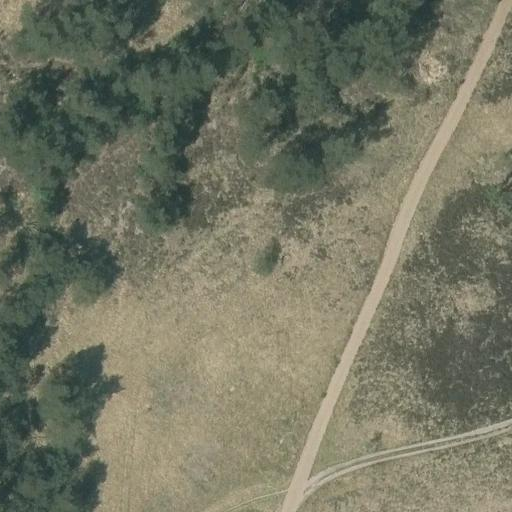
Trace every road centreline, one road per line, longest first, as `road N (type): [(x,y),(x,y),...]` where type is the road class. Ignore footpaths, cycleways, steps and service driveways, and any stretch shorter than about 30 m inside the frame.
road 1 (track): [(506,0),(417,180),(296,489)]
road 2 (track): [(511,425),(363,461),(296,489)]
